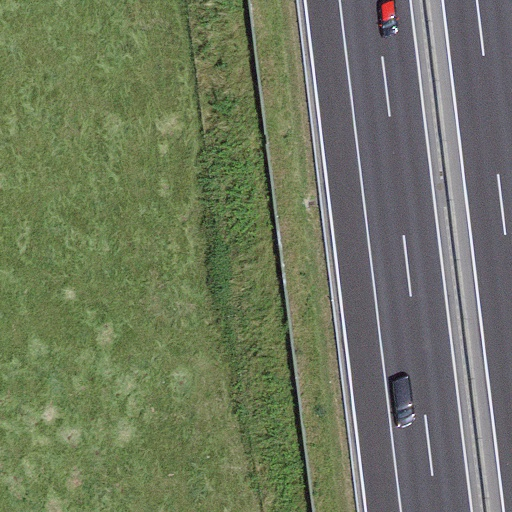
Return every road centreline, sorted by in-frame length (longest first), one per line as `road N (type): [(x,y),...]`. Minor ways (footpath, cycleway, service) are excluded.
road 1 (motorway): [(376,0),(437,511)]
road 2 (motorway): [(511,283),(478,0)]
